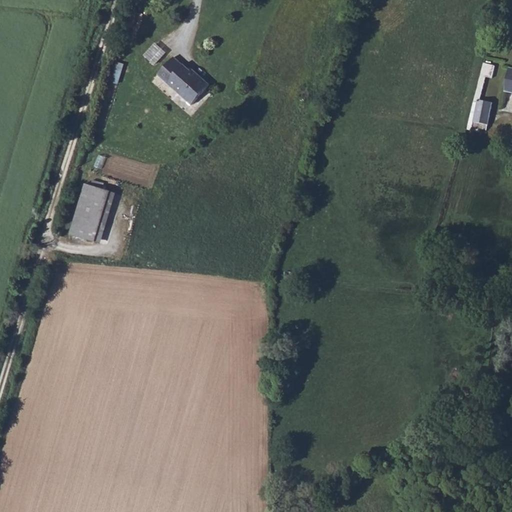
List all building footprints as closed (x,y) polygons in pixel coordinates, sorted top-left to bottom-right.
[(156,42),(144,54),(155,64),(167,52),(156,42)] [(509,57),(497,53),(477,120),(496,121),(504,96),(492,91),(499,68),(505,70),(509,57)] [(193,102),(211,82),(203,74),(201,76),(186,62),(185,62),(176,55),(160,72),(193,102)] [(119,82),(123,65),(116,63),(112,81),(119,82)] [(98,244),(114,194),(85,185),(70,235),(98,244)]
